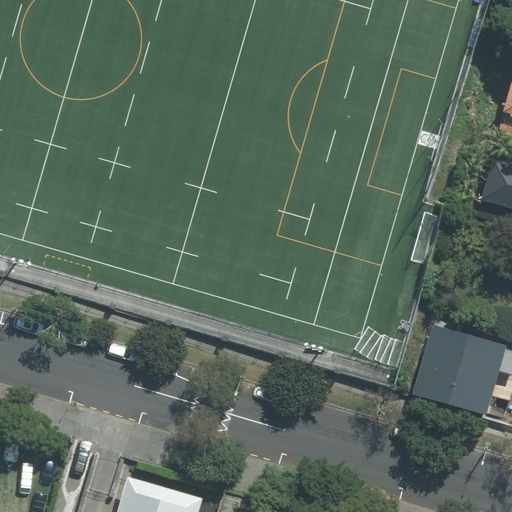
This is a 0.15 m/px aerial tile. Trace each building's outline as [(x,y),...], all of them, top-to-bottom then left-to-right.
[(511,80),(499,77),(486,117),(511,125),(511,80)] [(511,174),(490,167),(476,210),(511,221),(511,174)] [(497,352),(418,327),(395,401),(474,426),(497,352)] [(199,511),(203,498),(129,477),(118,511),(199,511)] [(229,490),(222,511),(268,511),(271,503),(238,493),(229,490)]
